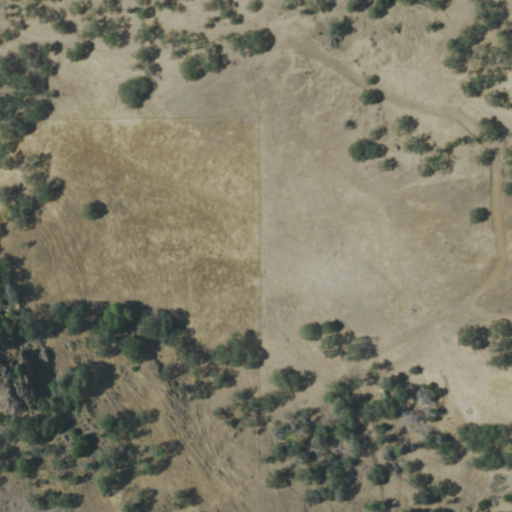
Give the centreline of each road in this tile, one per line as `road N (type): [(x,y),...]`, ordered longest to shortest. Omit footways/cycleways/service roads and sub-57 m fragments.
road 1 (track): [(458,302),(490,280),(499,239),(492,162),(458,117),(396,101),(296,47),(257,45),(233,33),(190,48),(112,52),(0,29)]
road 2 (track): [(458,302),(357,371),(351,403),(387,480),(386,511)]
